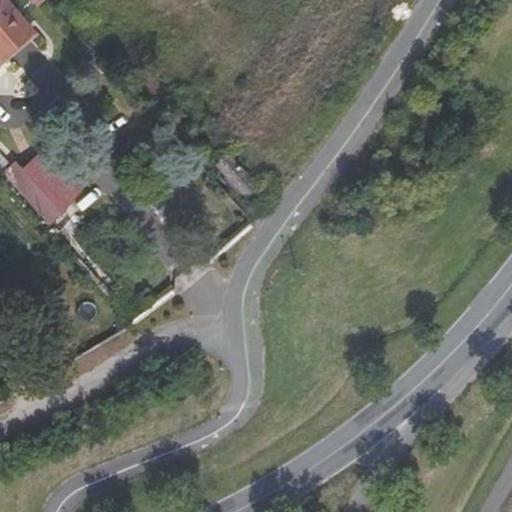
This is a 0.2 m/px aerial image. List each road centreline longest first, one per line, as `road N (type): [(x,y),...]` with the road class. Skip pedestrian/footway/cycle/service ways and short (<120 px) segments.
road 1 (unclassified): [(431,0),(358,114),(246,260),(235,336)]
road 2 (primary): [(511,283),(457,350),(371,429),(235,511)]
road 3 (unclassified): [(235,336),(240,386),(227,419),(77,485),(52,498),(47,511)]
road 4 (unclassified): [(235,336),(175,335),(0,417)]
road 5 (primary): [(344,511),(511,327)]
